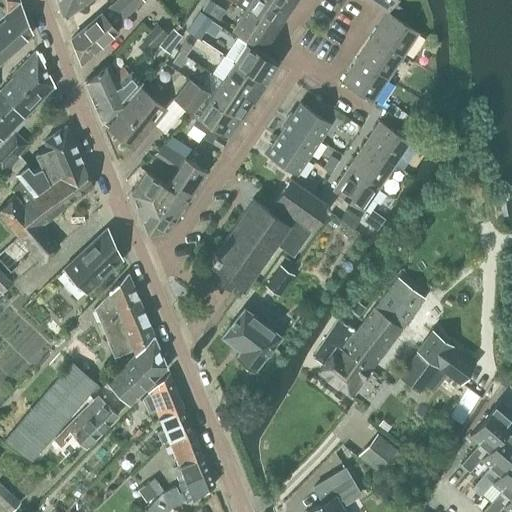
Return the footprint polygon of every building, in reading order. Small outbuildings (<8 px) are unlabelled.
[(0,0),(0,16),(19,0),(0,0)] [(57,0),(64,18),(64,17),(88,0),(57,0)] [(102,13),(102,12),(71,38),(80,62),(117,31),(113,26),(143,0),(116,0),(111,5),(102,13)] [(215,3),(211,0),(207,0),(202,8),(208,13),(215,3)] [(269,0),(235,0),(234,3),(244,9),(275,29),(287,11),(269,0)] [(269,0),(287,11),(294,0),(269,0)] [(370,0),(388,11),(395,0),(370,0)] [(4,17),(6,19),(0,24),(0,59),(15,47),(31,33),(32,33),(20,2),(4,17)] [(394,3),(389,11),(397,16),(402,8),(394,3)] [(275,29),(244,9),(232,28),(263,49),(275,29)] [(388,11),(372,35),(402,55),(418,31),(388,11)] [(212,20),(199,12),(192,22),(205,30),(212,20)] [(158,25),(144,39),(153,48),(167,34),(158,25)] [(173,29),(159,45),(168,52),(180,36),(173,29)] [(372,35),(357,58),(387,78),(402,55),(372,35)] [(227,58),(233,62),(264,83),(277,63),(239,38),(227,58)] [(185,41),(179,51),(185,56),(192,45),(185,41)] [(9,166),(12,170),(23,159),(19,154),(29,143),(16,130),(22,124),(20,120),(54,86),(42,63),(44,60),(40,52),(37,52),(36,50),(35,50),(35,51),(12,75),(13,77),(0,90),(0,137),(2,140),(0,142),(0,171),(2,173),(3,172),(9,166)] [(185,56),(179,51),(172,61),(179,66),(185,56)] [(387,78),(357,58),(341,81),(372,101),(387,78)] [(85,81),(93,101),(110,94),(108,89),(118,85),(117,81),(130,69),(126,64),(114,74),(108,63),(109,63),(108,62),(85,81)] [(233,62),(221,80),(252,100),(264,83),(233,62)] [(110,94),(93,101),(102,122),(127,100),(126,99),(139,85),(130,75),(133,73),(130,69),(117,81),(118,85),(108,89),(110,94)] [(189,79),(174,97),(191,113),(209,92),(189,79)] [(221,80),(210,98),(240,118),(252,100),(221,80)] [(109,127),(134,147),(165,108),(140,88),(109,127)] [(203,135),(212,141),(217,134),(219,131),(228,137),(240,118),(210,98),(192,125),(204,133),(203,135)] [(329,106),(318,99),(312,108),(323,115),(329,106)] [(300,102),(289,119),(319,139),(330,121),(300,102)] [(401,110),(396,116),(402,120),(407,114),(401,110)] [(289,119),(278,136),(308,156),(319,139),(289,119)] [(380,120),(364,144),(394,164),(410,140),(380,120)] [(12,170),(21,180),(40,200),(84,164),(67,124),(44,140),(49,149),(35,154),(41,167),(33,172),(23,159),(12,170)] [(217,134),(212,141),(221,148),(226,140),(217,134)] [(308,156),(278,136),(266,153),(296,173),(308,156)] [(417,139),(412,145),(418,149),(422,143),(417,139)] [(183,156),(164,143),(157,151),(178,164),(183,156)] [(364,144),(348,167),(378,187),(394,164),(364,144)] [(185,155),(166,183),(166,184),(187,198),(206,170),(185,155)] [(332,157),(325,167),(332,171),(338,161),(332,157)] [(40,200),(21,180),(12,191),(15,194),(0,207),(0,214),(19,236),(0,253),(0,259),(10,271),(32,251),(41,262),(60,245),(41,224),(91,187),(93,186),(84,164),(40,200)] [(378,187),(348,167),(333,190),(363,210),(378,187)] [(142,220),(142,222),(166,184),(166,183),(146,170),(131,193),(142,220)] [(212,256),(208,262),(216,267),(210,275),(230,289),(236,281),(244,287),(275,242),(292,254),(311,228),(312,228),(326,208),(327,208),(329,206),(290,178),(271,206),(268,209),(262,205),(253,198),(216,251),(213,249),(210,254),(212,256)] [(166,184),(142,222),(146,230),(167,230),(187,198),(166,184)] [(360,217),(347,208),(340,218),(353,227),(360,217)] [(383,218),(372,210),(365,219),(376,228),(383,218)] [(107,228),(63,269),(84,292),(121,259),(107,228)] [(280,265),(267,285),(278,293),(292,274),(280,265)] [(139,301),(128,273),(127,273),(127,274),(93,307),(98,318),(139,301)] [(356,330),(343,348),(371,368),(371,367),(400,328),(400,329),(401,328),(401,327),(418,304),(417,303),(416,305),(412,301),(410,297),(415,290),(396,276),(373,308),(356,330)] [(357,300),(351,308),(359,314),(364,306),(357,300)] [(153,334),(139,301),(98,318),(114,356),(132,349),(135,353),(153,334)] [(233,322),(222,336),(240,350),(235,356),(253,370),(275,342),(285,350),(304,326),(294,318),(280,336),(244,307),(233,322)] [(324,363),(318,371),(351,396),(352,395),(351,395),(370,369),(371,369),(371,368),(343,348),(356,330),(338,317),(313,355),(314,356),(315,359),(320,362),(323,362),(324,363)] [(417,350),(460,382),(475,363),(432,331),(417,350)] [(153,334),(135,353),(107,381),(130,404),(166,367),(167,367),(153,334)] [(417,351),(400,375),(420,390),(424,384),(432,373),(437,367),(417,351)] [(78,405),(96,384),(72,363),(4,442),(30,460),(78,405)] [(156,410),(159,416),(184,406),(183,405),(183,406),(169,372),(169,371),(168,371),(142,398),(149,413),(156,410)] [(438,377),(432,373),(424,384),(432,390),(437,383),(435,382),(438,377)] [(467,391),(450,418),(462,425),(479,398),(467,391)] [(80,408),(83,410),(54,440),(60,447),(66,440),(64,438),(70,431),(86,447),(118,415),(95,393),(80,408)] [(469,471),(481,458),(481,457),(511,423),(511,422),(511,408),(500,398),(469,434),(479,442),(460,463),(469,471)] [(168,440),(169,442),(194,432),(194,431),(194,430),(193,430),(183,407),(184,407),(184,406),(159,416),(164,430),(158,432),(162,442),(168,440)] [(480,495),(492,481),(511,458),(511,422),(511,423),(481,457),(481,458),(490,466),(471,487),(480,495)] [(173,451),(178,465),(203,454),(194,432),(169,442),(170,445),(165,448),(167,454),(173,451)] [(361,455),(379,470),(395,451),(377,436),(361,455)] [(178,465),(174,467),(178,477),(181,485),(185,484),(210,472),(203,455),(204,455),(203,454),(178,465)] [(483,511),(497,511),(503,505),(511,495),(511,458),(492,481),(501,489),(482,511),(483,511)] [(345,511),(341,505),(360,493),(345,467),(314,486),(323,502),(306,511),(345,511)] [(210,472),(185,484),(188,489),(184,491),(187,499),(191,497),(192,498),(214,483),(215,483),(215,482),(214,482),(210,472)] [(153,477),(136,490),(145,502),(162,490),(153,477)] [(0,502),(10,511),(20,502),(0,483),(0,502)] [(161,492),(146,508),(150,511),(165,511),(171,506),(182,501),(182,500),(178,492),(176,488),(175,485),(174,486),(161,492)] [(511,511),(511,495),(503,505),(509,511),(511,511)]
